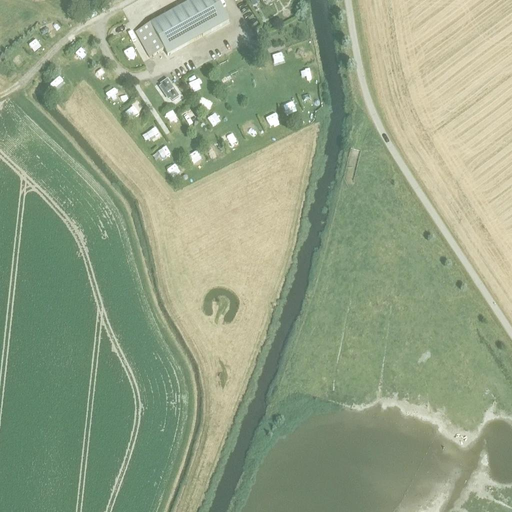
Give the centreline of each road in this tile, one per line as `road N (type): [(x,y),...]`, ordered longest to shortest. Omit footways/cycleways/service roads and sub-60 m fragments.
road 1 (unclassified): [(511,335),(380,131),(347,0)]
road 2 (track): [(0,96),(95,20)]
